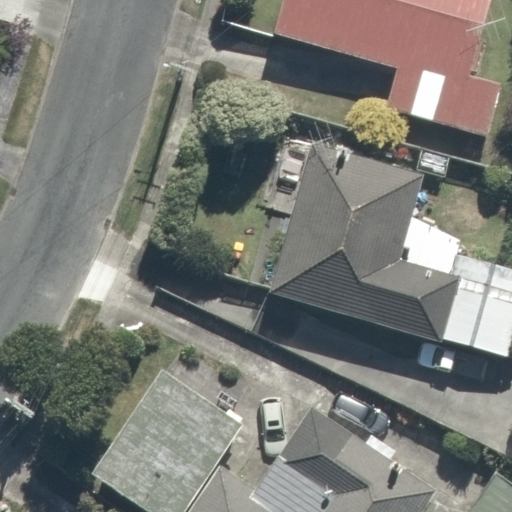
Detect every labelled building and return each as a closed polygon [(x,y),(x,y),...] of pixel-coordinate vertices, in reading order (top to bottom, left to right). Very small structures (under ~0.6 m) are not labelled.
[(384,113),(480,125),(489,75),(465,69),(479,0),(275,0),(268,27),(388,61),(384,113)] [(504,354),(511,318),(511,289),(384,260),(406,166),(302,143),(266,299),(504,354)] [(88,478),(142,511),(164,511),(224,415),(152,372),(88,478)] [(428,511),(438,497),(391,466),(381,481),(363,469),(373,455),(304,409),(277,450),(338,490),(323,511),(263,511),(214,479),(192,511),(428,511)] [(511,511),(511,487),(487,471),(461,511),(463,511),(511,511)]
